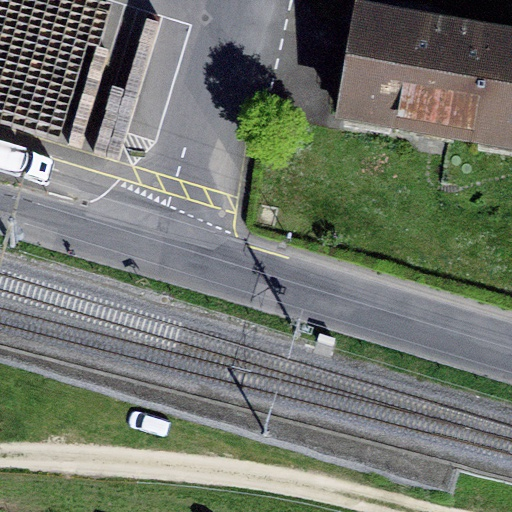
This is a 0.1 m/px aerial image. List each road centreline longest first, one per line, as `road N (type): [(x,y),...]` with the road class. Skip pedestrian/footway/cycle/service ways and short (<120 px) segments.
road 1 (residential): [(511,355),(0,205)]
road 2 (track): [(0,468),(363,497),(415,511)]
road 3 (unknown): [(157,252),(202,0)]
